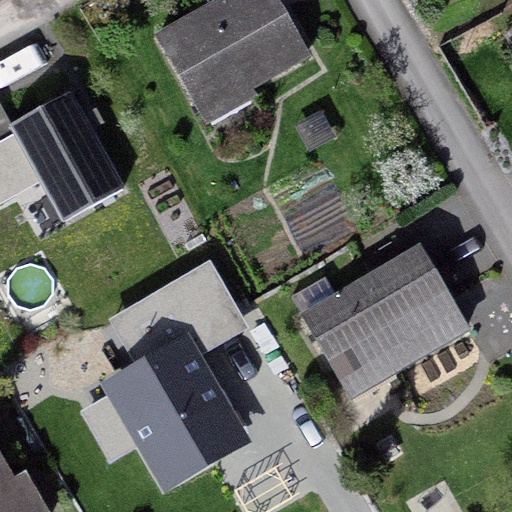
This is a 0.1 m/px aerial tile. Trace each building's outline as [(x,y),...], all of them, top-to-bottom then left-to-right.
[(278,0),(247,0),(159,43),(199,124),(312,69),(278,0)] [(71,96),(6,127),(49,216),(115,185),(71,96)] [(418,242),(291,307),(359,389),(464,327),(418,242)] [(134,369),(101,388),(109,401),(82,416),(111,467),(137,452),(164,499),(251,449),(201,360),(249,333),(210,264),(108,322),(134,369)] [(0,455),(0,511),(47,511),(26,476),(16,482),(0,455)]
